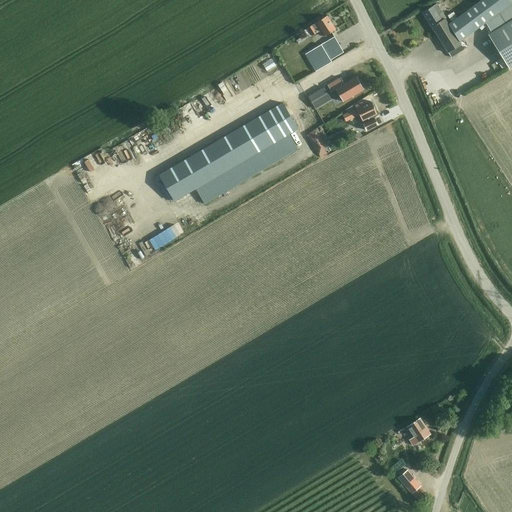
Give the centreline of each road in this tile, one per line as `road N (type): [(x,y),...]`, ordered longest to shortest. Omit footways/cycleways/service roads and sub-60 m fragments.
road 1 (unclassified): [(511,314),(454,230),(417,129),(354,0)]
road 2 (unclassified): [(440,511),(488,386),(511,352)]
